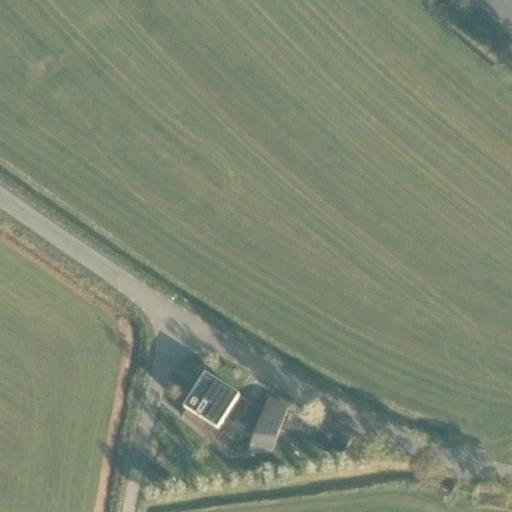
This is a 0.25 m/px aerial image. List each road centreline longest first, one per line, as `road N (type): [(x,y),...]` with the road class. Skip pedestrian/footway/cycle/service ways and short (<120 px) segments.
road 1 (tertiary): [(511,474),(373,430),(181,321)]
road 2 (unclassified): [(181,321),(0,199)]
road 3 (tertiary): [(129,511),(154,384),(181,321)]
